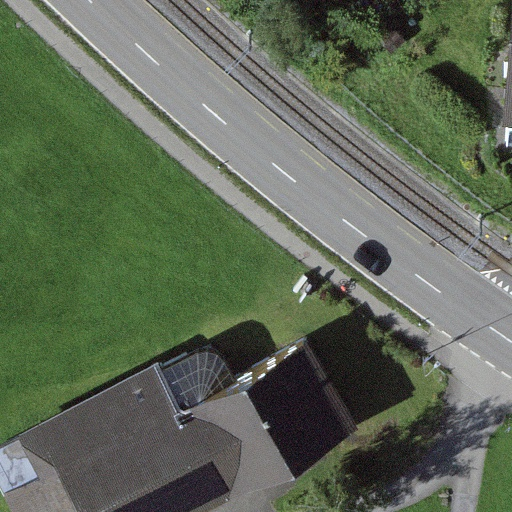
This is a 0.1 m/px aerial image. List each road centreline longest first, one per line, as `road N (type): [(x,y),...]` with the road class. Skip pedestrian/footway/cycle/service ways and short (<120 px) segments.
road 1 (secondary): [(91,0),(320,204),(509,342)]
road 2 (track): [(509,342),(484,381),(462,511)]
road 3 (track): [(473,444),(413,492),(349,511)]
